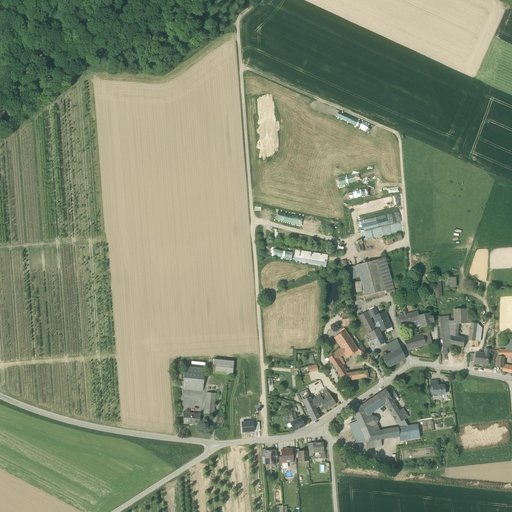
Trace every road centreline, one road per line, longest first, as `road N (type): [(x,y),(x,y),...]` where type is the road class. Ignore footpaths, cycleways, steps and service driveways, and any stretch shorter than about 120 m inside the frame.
road 1 (track): [(267,440),(240,66)]
road 2 (residential): [(223,443),(300,436),(416,361),(510,378)]
road 3 (unclassified): [(223,443),(78,423),(0,395)]
road 4 (track): [(398,135),(240,66)]
road 5 (unclassified): [(115,511),(223,443)]
